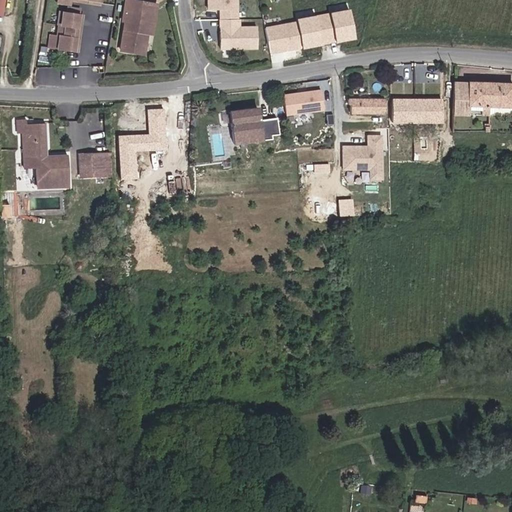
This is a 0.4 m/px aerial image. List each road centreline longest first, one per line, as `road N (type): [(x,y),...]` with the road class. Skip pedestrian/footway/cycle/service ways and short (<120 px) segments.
road 1 (residential): [(199,83),(422,52),(511,59)]
road 2 (residential): [(0,92),(199,83)]
